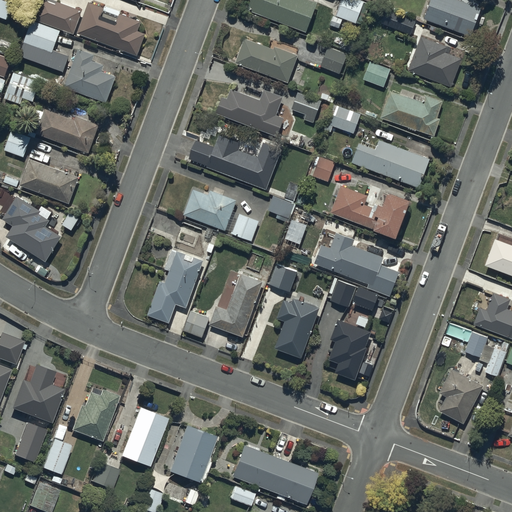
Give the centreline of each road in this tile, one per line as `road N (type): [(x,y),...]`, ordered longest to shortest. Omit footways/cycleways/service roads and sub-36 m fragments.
road 1 (residential): [(376,438),(511,71)]
road 2 (residential): [(82,324),(203,0)]
road 3 (residential): [(376,438),(82,324)]
road 4 (residential): [(511,488),(376,438)]
